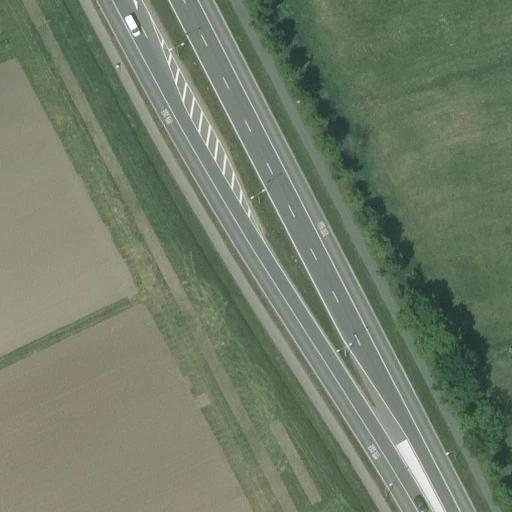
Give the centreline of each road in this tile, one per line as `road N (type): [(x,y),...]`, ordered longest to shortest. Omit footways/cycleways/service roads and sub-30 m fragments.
road 1 (primary): [(116,0),(229,214),(415,511)]
road 2 (primary): [(455,511),(183,0)]
